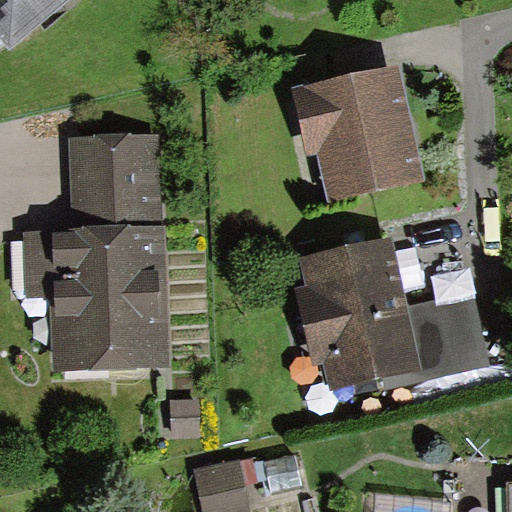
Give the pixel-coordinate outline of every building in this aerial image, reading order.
[(0,0),(0,46),(11,60),(83,0),(0,0)] [(427,186),(401,69),(292,93),(308,161),(318,158),(329,208),(427,186)] [(55,374),(174,369),(163,133),(70,138),(74,231),(23,234),(26,302),(52,301),(55,374)] [(392,242),(303,263),(308,288),(296,290),(314,369),(325,367),(332,399),(383,387),(385,394),(492,370),(475,296),(408,311),(392,242)] [(202,400),(171,401),(172,439),(203,438),(202,400)] [(254,461),(194,473),(202,511),(251,511),(246,487),(259,485),(254,461)]
